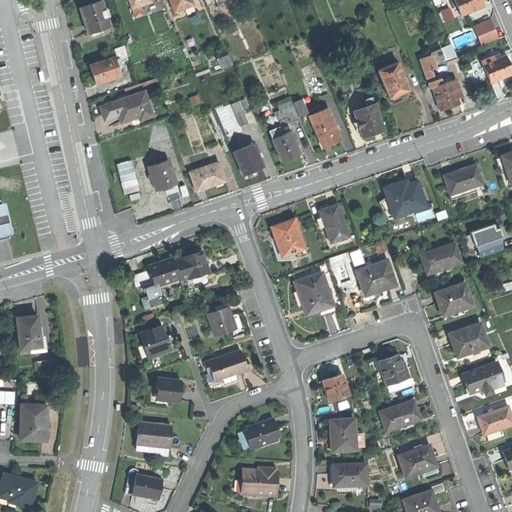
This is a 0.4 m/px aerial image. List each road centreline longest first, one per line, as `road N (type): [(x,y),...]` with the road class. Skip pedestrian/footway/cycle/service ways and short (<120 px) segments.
road 1 (residential): [(289,363),(390,328),(419,333),(481,511)]
road 2 (residential): [(234,208),(511,111)]
road 3 (residential): [(44,0),(95,254)]
road 4 (residential): [(95,254),(106,355),(85,505)]
road 5 (residential): [(176,511),(221,418),(234,405),(295,382)]
road 6 (residential): [(289,363),(234,208)]
road 7 (residential): [(95,254),(234,208)]
road 8 (residential): [(300,511),(306,440),(295,382)]
